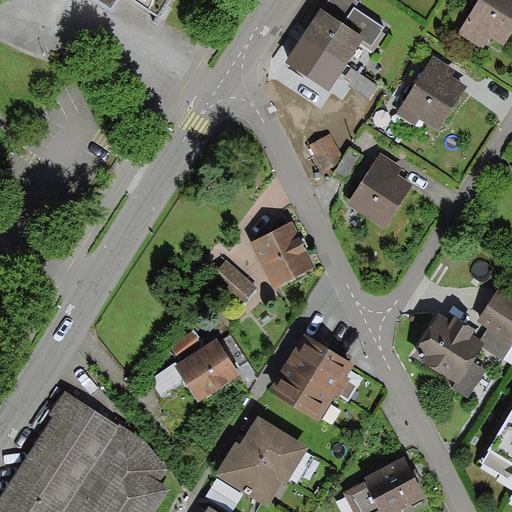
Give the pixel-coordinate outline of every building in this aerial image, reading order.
[(91,0),(112,14),(122,0),(130,0),(157,19),(170,0),(91,0)] [(327,0),(304,39),(348,66),(361,45),(371,52),(384,29),(355,11),(359,4),(352,0),(327,0)] [(511,0),(480,0),(460,34),(483,49),(491,37),(506,46),(511,35),(511,0)] [(348,66),(304,39),(286,68),(330,95),(348,66)] [(455,71),(434,57),(396,117),(415,129),(420,121),(441,134),(469,90),(450,78),(455,71)] [(343,159),(330,135),(308,147),(321,171),(343,159)] [(350,149),(334,174),(346,182),(362,156),(350,149)] [(402,167),(383,155),(349,208),(384,230),(412,186),(396,176),(402,167)] [(294,226),(252,247),(275,293),(317,272),(294,226)] [(258,290),(227,262),(209,282),(240,310),(258,290)] [(511,347),(511,299),(500,292),(474,333),(445,315),(416,360),(455,384),(451,389),(468,399),(485,372),(472,363),(481,349),(503,362),(511,347)] [(242,379),(218,343),(204,352),(192,334),(170,349),(179,362),(152,380),(167,404),(188,390),(199,407),(242,379)] [(288,370),(336,400),(340,402),(352,382),(348,379),(354,368),(307,339),(288,370)] [(336,400),(288,370),(271,396),(320,427),(336,400)] [(159,491),(169,476),(145,450),(66,398),(51,421),(56,424),(0,509),(0,511),(155,511),(166,495),(159,491)] [(511,416),(486,460),(511,475),(511,493),(510,497),(511,497),(511,416)] [(271,479),(282,486),(286,489),(309,452),(258,420),(240,450),(275,472),(271,479)] [(275,472),(240,450),(236,448),(216,480),(267,511),(282,486),(271,479),(275,472)] [(406,511),(426,501),(405,461),(342,495),(351,511),(406,511)]
